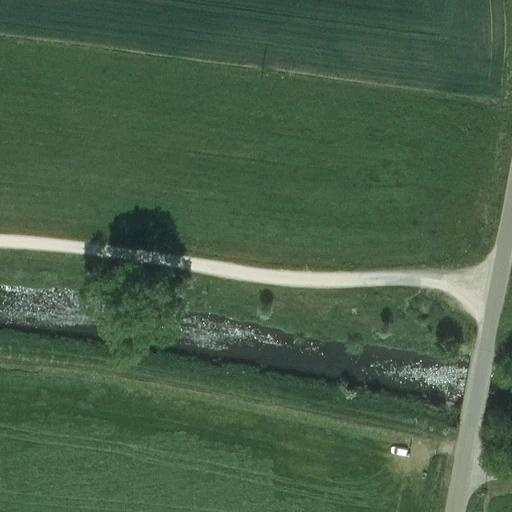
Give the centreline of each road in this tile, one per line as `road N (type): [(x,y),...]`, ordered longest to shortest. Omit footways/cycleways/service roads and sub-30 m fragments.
road 1 (track): [(495,289),(423,275),(301,283),(0,241)]
road 2 (unclassified): [(511,203),(465,464)]
